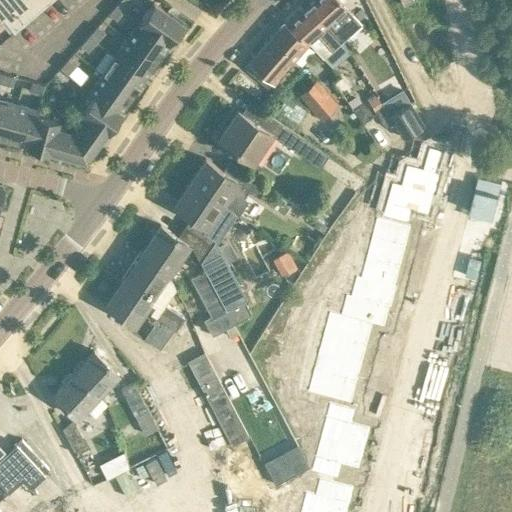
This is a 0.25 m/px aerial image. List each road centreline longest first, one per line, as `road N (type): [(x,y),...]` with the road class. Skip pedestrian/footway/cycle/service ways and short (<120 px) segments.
road 1 (residential): [(376,511),(476,103),(458,0)]
road 2 (residential): [(108,195),(225,37)]
road 3 (residential): [(0,328),(108,195)]
